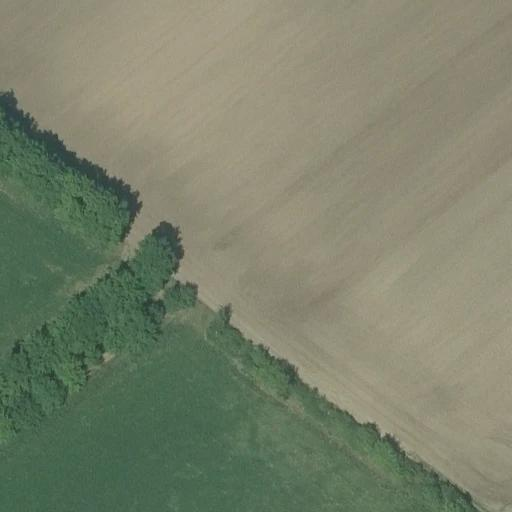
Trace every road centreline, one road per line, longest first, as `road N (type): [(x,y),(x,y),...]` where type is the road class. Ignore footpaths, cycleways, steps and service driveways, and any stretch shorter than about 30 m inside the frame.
road 1 (track): [(0,143),(485,511)]
road 2 (track): [(178,276),(0,410)]
